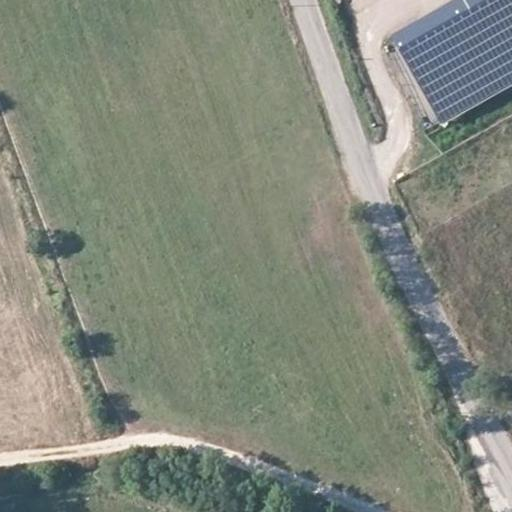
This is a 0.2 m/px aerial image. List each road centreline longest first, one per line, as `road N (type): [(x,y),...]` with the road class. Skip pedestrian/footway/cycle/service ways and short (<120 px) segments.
road 1 (unclassified): [(298,0),(426,329),(511,483)]
road 2 (track): [(0,459),(136,440),(201,447),(374,511)]
